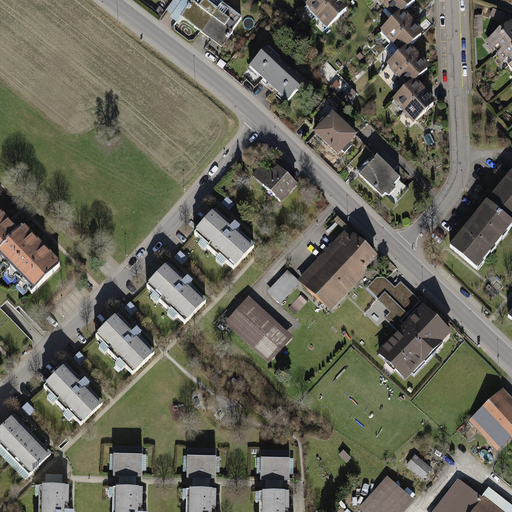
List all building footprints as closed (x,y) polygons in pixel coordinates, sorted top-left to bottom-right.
[(243,18),(218,0),(192,0),(188,6),(179,0),(172,0),(166,9),(221,48),(243,18)] [(307,0),(303,4),(328,31),(352,10),(342,0),(307,0)] [(415,0),(380,0),(396,17),(382,29),(403,51),(387,65),(406,86),(392,98),(415,123),(440,101),(419,79),(432,67),(413,47),(427,35),(405,10),(415,0)] [(511,20),(487,41),(511,72),(511,20)] [(306,80),(267,45),(247,67),(285,102),(306,80)] [(359,133),(334,109),(314,130),(338,154),(359,133)] [(404,180),(377,154),(358,173),(386,199),(404,180)] [(276,165),(270,172),(261,165),(251,176),(281,204),(299,185),(276,165)] [(511,232),(511,176),(510,175),(448,247),(477,273),(511,232)] [(0,248),(18,231),(0,211),(0,248)] [(213,211),(193,233),(233,269),(253,247),(213,211)] [(25,225),(18,231),(0,248),(0,253),(34,289),(62,264),(25,225)] [(287,270),(266,293),(281,306),(301,284),(331,310),(380,256),(348,227),(299,281),(287,270)] [(169,266),(147,288),(183,322),(204,301),(169,266)] [(398,334),(405,327),(399,322),(418,302),(399,283),(394,289),(383,278),(375,278),(365,288),(377,300),(376,301),(389,314),(383,320),(398,334)] [(294,340),(249,298),(224,325),(269,366),(294,340)] [(451,335),(423,308),(405,327),(398,334),(376,356),(404,383),(451,335)] [(119,316),(97,337),(133,372),(154,350),(119,316)] [(66,368),(45,390),(80,424),(102,402),(66,368)] [(470,422),(499,452),(511,439),(511,398),(504,389),(470,422)] [(51,457),(14,419),(0,432),(0,449),(28,478),(51,457)] [(143,449),(115,449),(114,477),(143,477),(143,449)] [(216,450),(187,450),(187,477),(216,477),(216,450)] [(291,452),(261,451),(261,478),(291,479),(291,452)] [(433,470),(415,456),(406,467),(424,481),(433,470)] [(483,497),(459,478),(432,511),(511,511),(511,504),(490,488),(483,497)] [(406,511),(414,503),(387,479),(361,509),(363,511),(406,511)] [(68,511),(68,488),(36,488),(35,511),(68,511)] [(142,511),(143,490),(113,490),(112,511),(142,511)] [(217,511),(218,491),(186,491),(185,511),(217,511)] [(291,511),(291,493),(261,492),(260,511),(291,511)]
